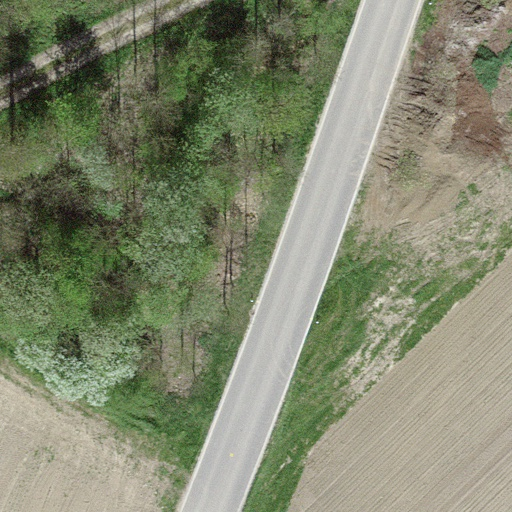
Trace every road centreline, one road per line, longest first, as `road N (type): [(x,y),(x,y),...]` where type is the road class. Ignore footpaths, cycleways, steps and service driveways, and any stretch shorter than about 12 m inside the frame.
road 1 (tertiary): [(390,0),(204,511)]
road 2 (track): [(0,96),(182,0)]
